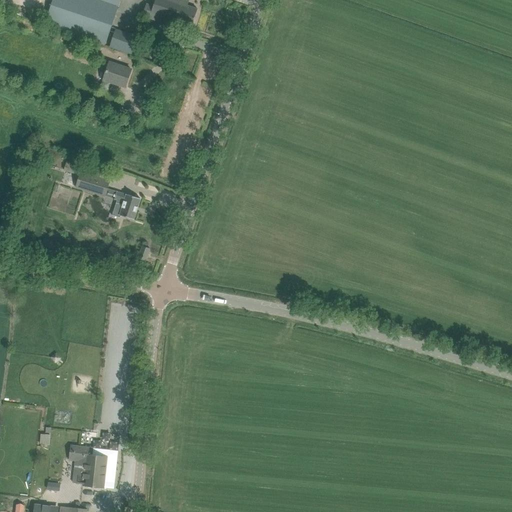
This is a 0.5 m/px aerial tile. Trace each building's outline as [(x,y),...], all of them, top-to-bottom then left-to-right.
[(106,44),(120,0),(52,0),(45,23),(106,44)] [(189,1),(187,0),(155,0),(153,6),(146,4),(142,15),(167,24),(177,27),(179,22),(191,26),(197,9),(187,6),(189,1)] [(110,47),(131,54),(137,36),(116,29),(110,47)] [(103,79),(126,87),(131,69),(109,62),(103,79)] [(63,169),(77,173),(81,162),(67,158),(63,169)] [(76,187),(105,196),(110,181),(81,172),(76,187)] [(134,219),(140,198),(127,194),(117,191),(114,199),(116,200),(116,199),(118,200),(117,202),(116,202),(116,203),(117,203),(113,215),(112,215),(120,218),(120,217),(119,217),(120,215),(134,219)] [(138,258),(145,261),(150,248),(142,246),(138,258)] [(114,489),(118,451),(93,448),(95,433),(58,429),(56,442),(63,442),(61,460),(76,461),(74,474),(69,473),(68,489),(94,492),(95,487),(114,489)] [(40,433),(40,442),(49,442),(50,434),(40,433)] [(59,491),(60,484),(48,483),(48,490),(59,491)]
